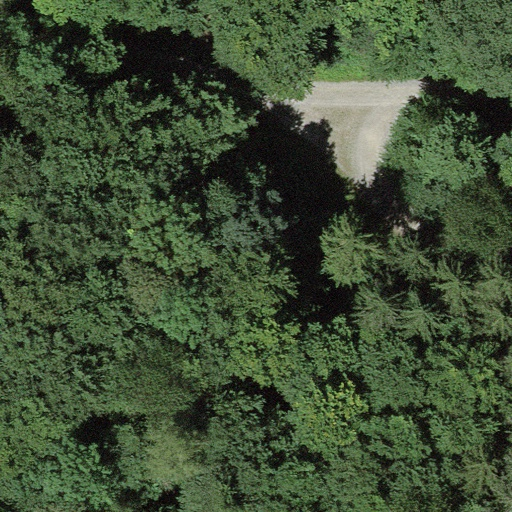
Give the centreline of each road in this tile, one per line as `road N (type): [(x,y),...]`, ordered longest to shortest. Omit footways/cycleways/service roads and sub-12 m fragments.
road 1 (track): [(511,101),(339,104),(95,62),(0,31)]
road 2 (track): [(511,270),(441,247),(366,179),(339,104)]
